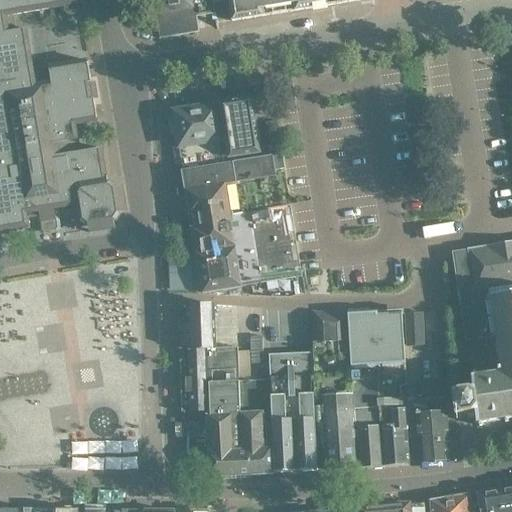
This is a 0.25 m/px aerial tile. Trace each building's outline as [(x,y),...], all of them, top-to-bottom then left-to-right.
[(0,0),(0,236),(18,233),(18,232),(84,221),(88,223),(90,234),(115,230),(113,218),(115,215),(126,213),(122,188),(112,189),(111,184),(107,184),(101,150),(99,150),(95,123),(97,123),(93,100),(96,99),(94,83),(92,74),(89,75),(87,61),(84,62),(74,4),(77,4),(76,0),(0,0)] [(211,0),(144,0),(147,16),(159,14),(162,35),(195,31),(192,15),(214,11),(212,0),(211,0)] [(211,0),(212,0),(214,0),(227,0),(232,22),(360,1),(359,0),(211,0)] [(251,100),(235,102),(173,112),(183,172),(259,160),(251,100)] [(282,156),(276,122),(265,124),(270,158),(282,156)] [(270,158),(259,160),(183,172),(191,222),(289,206),(282,156),(270,158)] [(289,206),(191,222),(202,293),(301,278),(289,206)] [(473,388),(453,391),(454,401),(456,401),(456,406),(455,406),(456,416),(476,412),(477,421),(475,421),(475,425),(478,424),(479,427),(482,427),(482,424),(486,423),(487,422),(487,423),(489,422),(489,421),(497,420),(497,421),(499,421),(499,420),(500,420),(500,421),(504,420),(505,423),(508,423),(508,420),(511,419),(511,418),(511,243),(469,250),(469,251),(453,254),(466,342),(496,337),(498,351),(498,352),(496,353),(496,355),(491,356),(492,362),(493,366),(492,366),(494,374),(492,374),(492,373),(491,374),(490,374),(490,375),(483,376),(482,375),(479,376),(479,375),(476,376),(476,373),(473,373),(473,376),(470,377),(471,380),(472,380),(473,388)] [(183,424),(186,424),(207,422),(207,416),(209,416),(207,349),(214,349),(214,346),(213,305),(178,306),(181,405),(184,407),(185,422),(183,422),(183,424)] [(377,370),(378,402),(384,402),(384,407),(402,406),(402,401),(401,388),(406,388),(403,340),(402,315),(401,309),(374,311),(369,312),(369,309),(345,311),(346,315),(346,316),(347,335),(351,372),(377,370)] [(312,335),(314,391),(319,391),(324,471),(358,468),(356,431),(351,372),(347,335),(346,316),(312,312),(313,335),(312,335)] [(423,346),(421,314),(405,315),(407,347),(423,346)] [(251,365),(263,365),(262,337),(250,338),(251,365)] [(207,422),(208,437),(209,469),(209,477),(252,475),(250,436),(231,436),(231,415),(238,415),(236,383),(235,349),(226,350),(226,346),(214,346),(214,349),(207,349),(209,416),(207,416),(207,422)] [(273,473),(316,472),(313,391),(312,354),(269,355),(273,469),(273,473)] [(382,467),(380,421),(378,402),(377,370),(351,372),(356,431),(358,468),(382,467)] [(236,383),(238,415),(231,415),(231,436),(250,436),(252,475),(271,474),(272,474),(271,452),(271,449),(270,449),(270,429),(268,381),(236,383)] [(418,397),(419,416),(416,416),(419,464),(448,461),(448,454),(441,381),(430,382),(419,383),(420,397),(418,397)] [(391,412),(392,420),(380,421),(382,467),(408,465),(407,450),(404,411),(391,412)] [(186,424),(186,438),(208,437),(207,422),(186,424)] [(186,438),(182,438),(183,466),(186,470),(209,469),(208,437),(186,438)] [(511,511),(511,487),(499,490),(502,511),(511,511)] [(478,494),(471,495),(471,496),(471,511),(502,511),(499,490),(483,493),(478,494)] [(471,511),(471,496),(471,495),(431,503),(431,511),(471,511)] [(345,510),(345,511),(431,511),(431,503),(345,510)]
